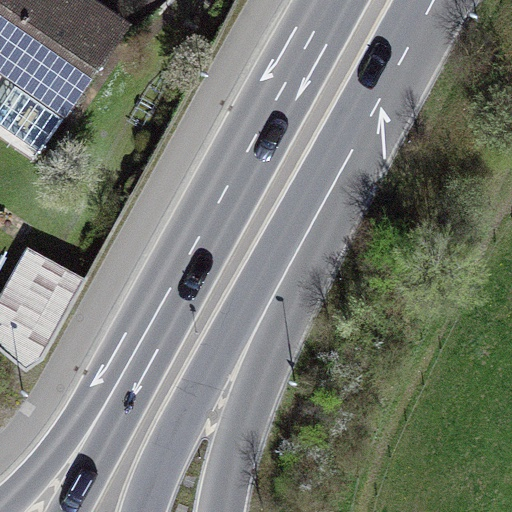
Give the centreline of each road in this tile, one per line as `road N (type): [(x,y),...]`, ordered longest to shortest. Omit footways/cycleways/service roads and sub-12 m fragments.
road 1 (primary): [(333,0),(110,399)]
road 2 (primary): [(143,511),(179,427),(347,121)]
road 3 (motorway): [(220,511),(257,380),(355,187),(347,121)]
road 4 (primary): [(110,399),(0,511)]
road 5 (primary): [(347,121),(412,0)]
road 6 (primary): [(110,399),(68,511)]
